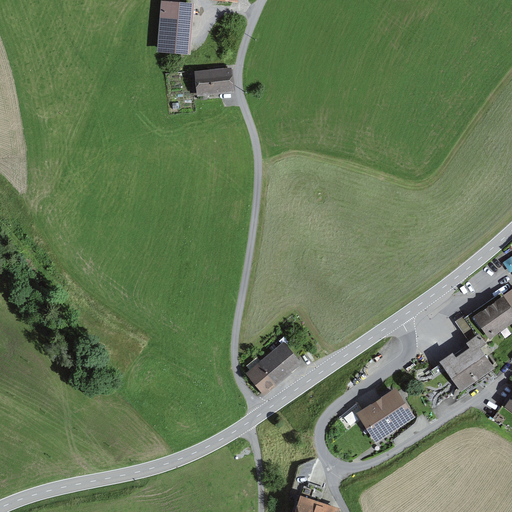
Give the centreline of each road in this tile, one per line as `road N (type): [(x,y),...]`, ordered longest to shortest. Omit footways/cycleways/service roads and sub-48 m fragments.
road 1 (unclassified): [(260,413),(240,380),(235,339),(258,173),(238,71),(262,0)]
road 2 (tertiary): [(0,507),(178,460),(245,424)]
road 3 (residential): [(511,371),(377,461),(336,464)]
road 4 (residential): [(336,464),(323,452),(322,425),(332,409),(408,355),(397,320)]
road 5 (tertiary): [(260,413),(397,320)]
road 6 (tertiary): [(397,320),(511,230)]
